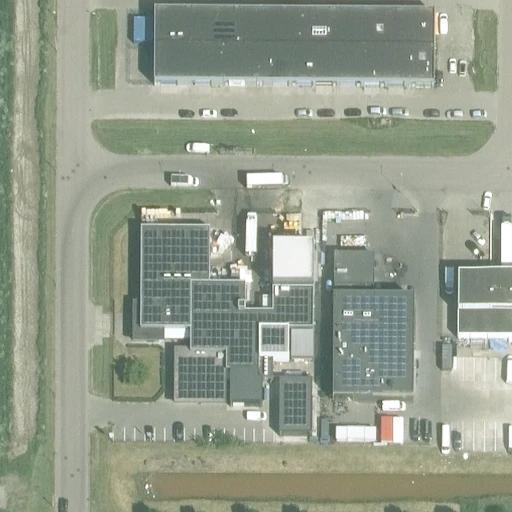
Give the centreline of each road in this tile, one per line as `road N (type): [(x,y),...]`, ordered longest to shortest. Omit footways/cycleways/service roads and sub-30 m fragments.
road 1 (unclassified): [(511,173),(76,172)]
road 2 (unclassified): [(71,511),(76,172)]
road 3 (unclassified): [(76,172),(77,0)]
